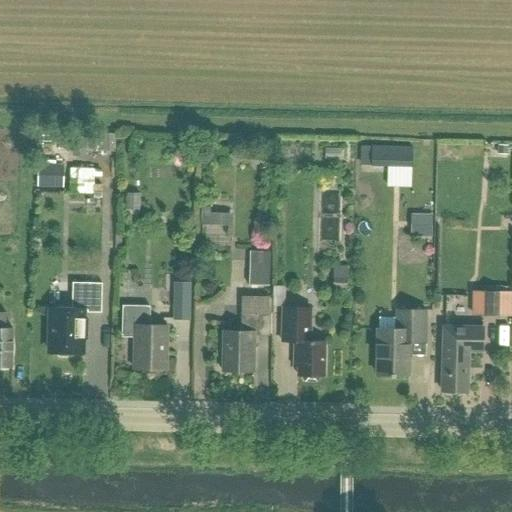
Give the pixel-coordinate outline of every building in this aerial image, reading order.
[(100,133),(100,146),(113,146),(113,133),(100,133)] [(71,136),(71,151),(84,151),(84,136),(71,136)] [(508,145),(497,145),(497,154),(507,154),(508,145)] [(373,146),(372,166),(412,167),(412,147),(373,146)] [(36,163),(36,186),(60,187),(60,164),(36,163)] [(95,191),(96,167),(84,167),(83,190),(95,191)] [(138,209),(138,194),(126,193),(125,209),(138,209)] [(210,207),(201,207),(201,225),(230,225),(230,214),(210,213),(210,207)] [(418,213),(417,236),(430,237),(431,214),(418,213)] [(268,285),(269,252),(249,251),(248,284),(268,285)] [(189,303),(190,279),(173,278),(173,303),(189,303)] [(85,312),(99,312),(99,282),(71,282),(71,312),(53,312),(52,354),(58,355),(63,358),(74,358),(79,355),(85,354),(85,339),(87,339),(87,320),(85,320),(85,312)] [(500,317),(501,291),(481,290),(480,316),(500,317)] [(165,370),(166,326),(147,325),(147,307),(123,306),(122,336),(134,337),(134,369),(165,370)] [(324,376),(324,341),(309,341),(310,308),(282,308),(281,341),(294,342),(294,356),(298,356),(297,375),(302,375),(304,380),(316,381),(319,376),(324,376)] [(425,355),(426,310),(396,309),(396,329),(377,329),(376,375),(408,375),(409,355),(425,355)] [(0,367),(12,368),(13,329),(5,329),(5,313),(0,312),(0,367)] [(269,336),(270,314),(241,314),(240,332),(223,331),(222,371),(253,372),(254,336),(269,336)] [(481,351),(482,327),(445,326),(444,346),(442,346),(441,391),(467,392),(468,351),(481,351)]
